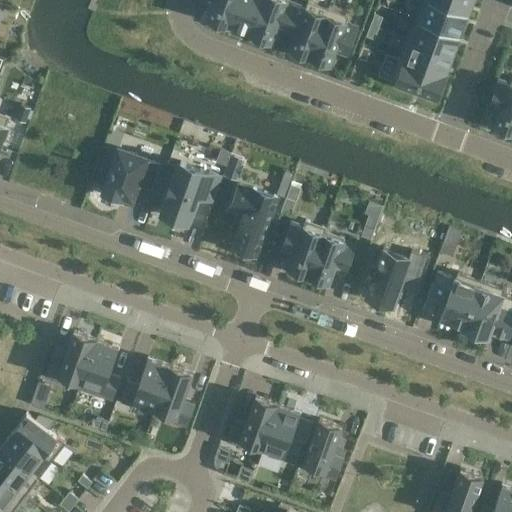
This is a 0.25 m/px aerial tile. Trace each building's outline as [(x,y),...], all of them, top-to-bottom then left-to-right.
[(201,0),(202,0),(212,4),(208,17),(229,25),(238,0),(201,0)] [(238,0),(229,25),(250,33),(262,0),(238,0)] [(262,0),(250,33),(271,41),(276,28),(286,31),(296,4),(286,1),(286,0),(262,0)] [(467,15),(426,0),(420,0),(414,18),(460,35),(467,15)] [(472,0),(426,0),(467,15),(472,0)] [(296,4),(286,31),(295,35),(290,48),(310,56),(328,9),(308,1),(305,8),(296,4)] [(328,9),(310,56),(330,63),(335,50),(346,54),(356,27),(346,23),(348,16),(328,9)] [(378,28),(382,17),(375,14),(371,25),(378,28)] [(460,35),(414,18),(406,38),(452,56),(460,35)] [(374,39),(378,28),(371,25),(366,36),(374,39)] [(452,56),(406,38),(398,59),(445,76),(452,56)] [(366,61),(370,49),(363,47),(358,58),(366,61)] [(445,76),(398,59),(391,80),(399,83),(397,87),(411,92),(412,88),(437,97),(445,76)] [(511,130),(511,78),(510,84),(499,80),(489,107),(500,111),(495,124),(511,130)] [(21,104),(16,119),(25,122),(30,107),(21,104)] [(0,112),(0,142),(1,140),(5,141),(9,129),(5,127),(9,116),(0,112)] [(119,148),(103,192),(122,198),(123,196),(132,199),(138,183),(150,187),(158,163),(147,159),(147,158),(119,148)] [(169,194),(162,213),(187,222),(197,195),(210,200),(218,175),(181,162),(174,181),(172,180),(167,193),(169,194)] [(241,181),(233,203),(246,208),(234,243),(239,244),(237,248),(252,254),(253,250),(258,251),(279,193),(255,184),(254,185),(241,181)] [(291,185),(287,198),(296,201),(300,188),(291,185)] [(369,213),(365,226),(374,229),(379,216),(369,213)] [(292,223),(283,250),(293,253),(289,267),(309,274),(324,230),(325,231),(327,227),(305,220),(303,227),(292,223)] [(450,225),(447,233),(454,236),(457,228),(450,225)] [(324,230),(309,274),(329,281),(333,268),(344,272),(354,245),(343,241),(344,238),(325,231),(324,230)] [(373,278),(367,295),(394,304),(401,286),(418,292),(431,257),(412,250),(410,257),(384,248),(378,264),(374,263),(369,277),(373,278)] [(437,271),(424,307),(442,313),(441,317),(464,325),(480,280),(457,272),(455,277),(437,271)] [(464,325),(463,327),(488,336),(490,330),(508,337),(511,326),(511,297),(503,294),(505,289),(480,280),(464,325)] [(97,339),(74,331),(65,357),(53,353),(45,376),(79,388),(97,339)] [(119,347),(97,339),(79,388),(112,400),(120,377),(109,373),(119,347)] [(154,410),(170,365),(148,357),(139,384),(128,380),(120,401),(132,405),(133,402),(154,410)] [(193,373),(170,365),(154,410),(152,415),(187,427),(195,404),(184,400),(193,373)] [(263,449),(279,404),(256,396),(246,422),(235,418),(227,441),(261,453),(263,449)] [(300,412),(279,404),(263,449),(284,456),(283,459),(294,463),(302,442),(291,438),(300,412)] [(27,413),(13,431),(52,461),(65,443),(27,413)] [(97,417),(93,427),(105,431),(109,421),(97,417)] [(319,418),(301,468),(336,480),(344,457),(333,453),(342,427),(319,418)] [(13,431),(0,448),(39,478),(52,461),(13,431)] [(231,451),(219,446),(215,458),(227,462),(231,451)] [(0,475),(26,495),(39,478),(0,448),(0,475)] [(471,511),(483,477),(460,469),(451,495),(440,491),(432,511),(471,511)] [(92,482),(82,474),(78,480),(87,488),(92,482)] [(0,475),(0,502),(12,511),(26,495),(0,475)] [(511,511),(511,487),(503,484),(493,511),(482,507),(480,511),(511,511)] [(69,491),(64,498),(74,505),(79,499),(69,491)] [(69,511),(74,505),(64,498),(60,504),(69,511)] [(12,511),(0,502),(0,511),(12,511)]
